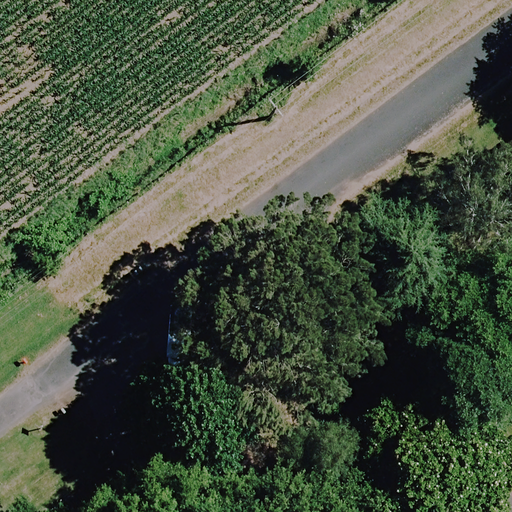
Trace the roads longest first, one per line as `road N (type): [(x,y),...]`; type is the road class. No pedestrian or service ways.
road 1 (residential): [(132,313),(511,34)]
road 2 (residential): [(132,313),(0,412)]
